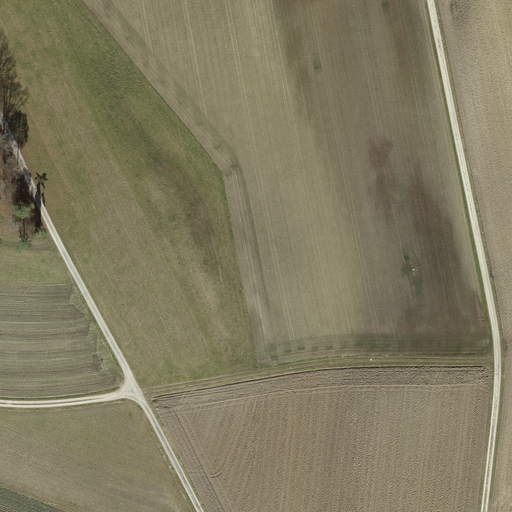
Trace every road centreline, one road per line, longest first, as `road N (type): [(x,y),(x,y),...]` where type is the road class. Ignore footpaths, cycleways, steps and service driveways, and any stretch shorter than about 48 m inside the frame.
road 1 (track): [(484,511),(497,350),(431,0)]
road 2 (track): [(497,350),(479,360),(352,360),(70,402),(0,403)]
road 3 (track): [(200,511),(0,114)]
